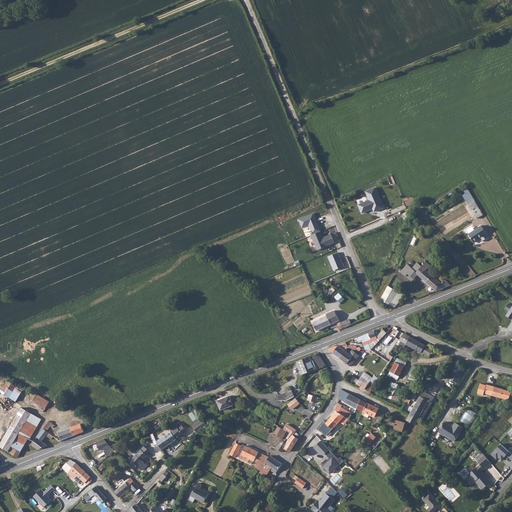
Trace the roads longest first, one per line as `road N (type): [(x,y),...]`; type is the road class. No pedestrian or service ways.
road 1 (unclassified): [(379,321),(246,0)]
road 2 (secondary): [(319,345),(68,445)]
road 3 (track): [(201,0),(0,84)]
road 4 (unclassified): [(319,345),(336,374),(333,403),(260,511)]
road 5 (residential): [(511,371),(415,332),(394,315)]
road 6 (secondary): [(394,315),(511,268)]
